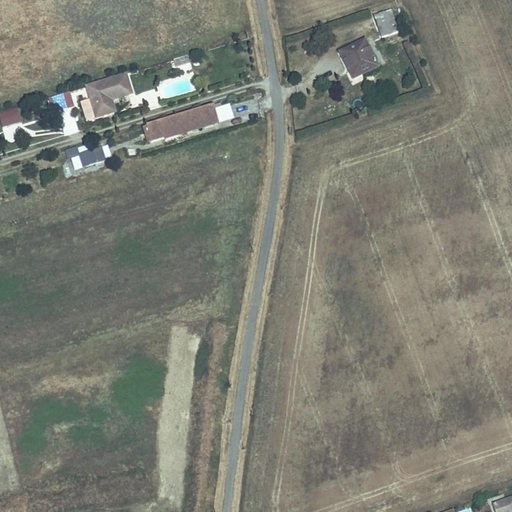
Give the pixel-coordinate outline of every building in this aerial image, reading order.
[(394,20),(378,24),(383,45),(399,42),(394,20)] [(414,57),(411,45),(406,46),(409,58),(414,57)] [(366,48),(344,57),(349,69),(346,71),(350,82),(375,71),(366,48)] [(173,60),(175,69),(190,65),(188,57),(173,60)] [(134,93),(128,74),(86,86),(96,117),(114,112),(111,101),(134,93)] [(69,91),(48,98),(53,115),(74,109),(69,91)] [(220,103),(146,125),(150,141),(183,131),(182,128),(216,117),(214,108),(221,106),(220,103)] [(0,112),(0,122),(2,130),(22,124),(17,107),(0,112)] [(101,146),(79,153),(83,164),(104,158),(101,146)] [(77,148),(64,151),(67,160),(79,156),(77,148)] [(511,511),(511,500),(493,507),(494,511),(511,511)]
